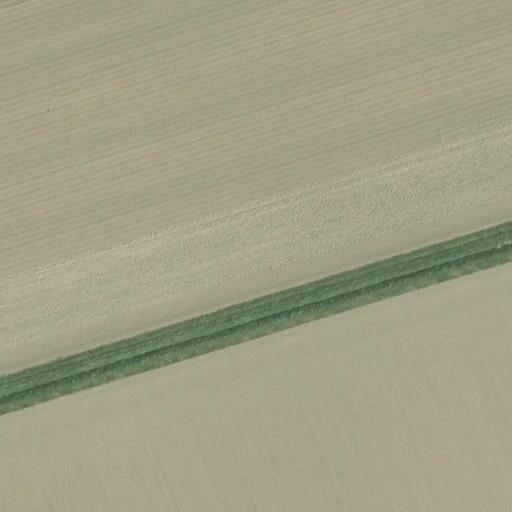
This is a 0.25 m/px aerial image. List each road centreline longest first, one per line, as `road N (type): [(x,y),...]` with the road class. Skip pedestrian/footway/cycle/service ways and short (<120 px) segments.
road 1 (track): [(0,389),(511,233)]
road 2 (track): [(511,258),(0,413)]
